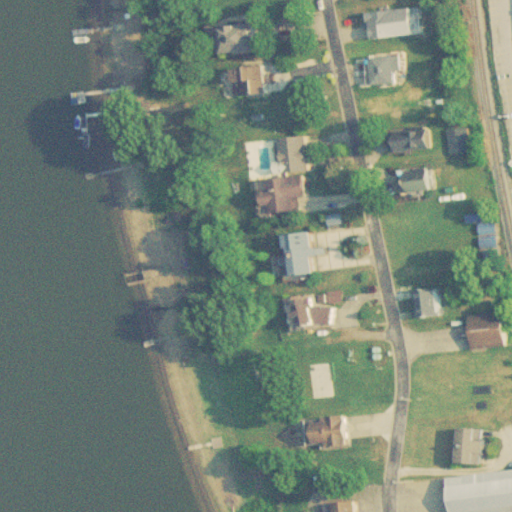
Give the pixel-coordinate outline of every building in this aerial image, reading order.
[(374,38),(406,35),(403,9),(371,13),(374,38)] [(225,53),(263,51),(262,23),(224,24),(225,53)] [(371,55),(371,84),(400,84),(400,70),(406,70),(406,55),(371,55)] [(271,93),(267,64),(235,69),(239,97),(271,93)] [(435,149),(432,126),(395,130),(397,153),(435,149)] [(311,136),(251,142),(254,177),(315,172),(311,136)] [(402,171),(405,198),(441,193),(437,166),(402,171)] [(310,198),(309,176),(270,178),(270,188),(265,189),(267,214),(299,212),(298,198),(310,198)] [(317,257),(321,256),(317,231),(289,234),(295,277),(320,274),(317,257)] [(444,315),(444,293),(429,293),(429,315),(444,315)] [(340,323),(337,306),(322,308),(320,294),(291,298),(295,329),(340,323)] [(477,350),(511,344),(506,311),(472,318),(477,350)] [(351,416),(307,419),(309,447),(353,443),(351,416)] [(488,455),(495,455),(495,427),(462,428),(462,463),(488,462),(488,455)] [(511,511),(511,471),(453,477),(456,511),(511,511)] [(362,511),(361,501),(337,503),(337,511),(362,511)]
